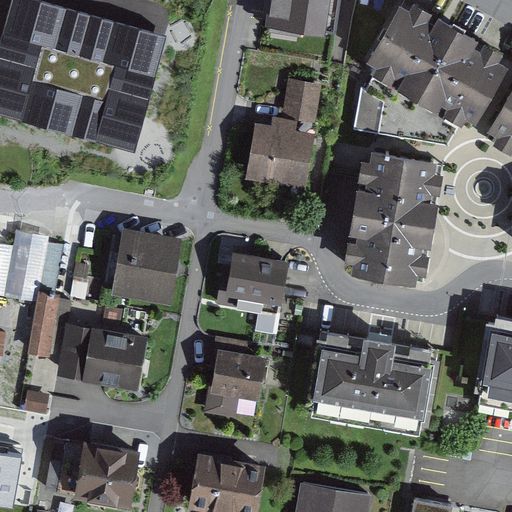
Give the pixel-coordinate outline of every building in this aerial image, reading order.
[(30,0),(12,0),(0,48),(0,113),(137,149),(167,36),(30,0)] [(334,0),(274,0),(272,22),(329,31),(334,0)] [(506,66),(402,8),(371,64),(379,68),(368,89),(362,87),(356,127),(448,144),(463,116),(474,122),(506,66)] [(316,85),(292,82),(287,115),(312,119),(316,85)] [(511,94),(490,132),(511,143),(511,94)] [(308,137),(259,129),(252,174),(301,182),(308,137)] [(434,166),(369,156),(351,270),(415,280),(434,166)] [(176,242),(126,234),(118,289),(168,297),(176,242)] [(283,265),(236,258),(231,292),(278,299),(283,265)] [(49,314),(25,310),(15,368),(39,372),(49,314)] [(511,328),(492,325),(483,378),(490,379),(488,389),(511,392),(511,328)] [(141,340),(92,332),(85,374),(134,383),(141,340)] [(363,355),(318,348),(309,405),(422,423),(431,367),(390,360),(392,346),(365,341),(363,355)] [(235,354),(206,350),(196,428),(228,432),(230,413),(250,416),(256,370),(233,367),(235,354)] [(41,408),(19,404),(16,424),(38,427),(41,408)] [(135,455),(71,444),(63,489),(127,500),(135,455)] [(22,459),(0,454),(0,506),(12,509),(22,459)] [(252,511),(260,468),(202,458),(194,505),(231,511),(252,511)] [(360,511),(362,499),(305,490),(301,511),(360,511)]
